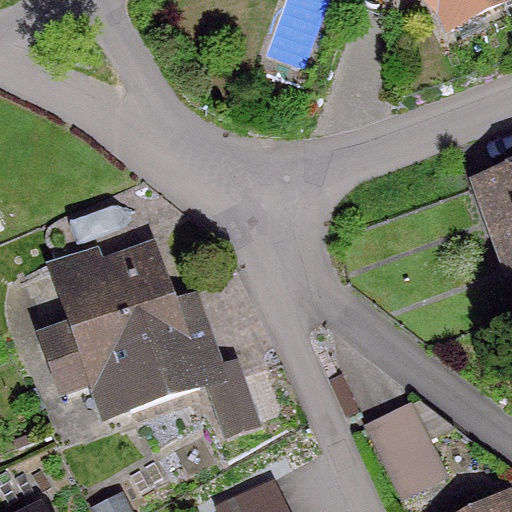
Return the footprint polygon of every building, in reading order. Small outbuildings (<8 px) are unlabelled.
[(432,0),(446,29),(508,0),(432,0)] [(511,179),(477,191),(507,273),(511,271),(511,179)] [(193,383),(166,306),(147,252),(72,278),(54,285),(70,333),(39,343),(57,396),(114,377),(126,415),(196,390),(193,383)] [(252,426),(232,370),(204,380),(223,436),(252,426)] [(446,481),(411,410),(409,404),(362,428),(360,429),(397,504),(446,481)] [(508,511),(503,500),(478,511),(508,511)]
